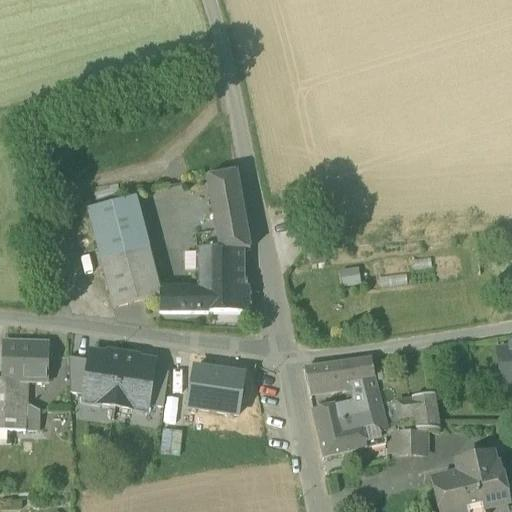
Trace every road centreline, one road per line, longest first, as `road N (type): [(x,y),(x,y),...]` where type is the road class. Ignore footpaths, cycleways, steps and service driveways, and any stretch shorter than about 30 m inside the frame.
road 1 (residential): [(287,359),(0,317)]
road 2 (residential): [(239,117),(287,359)]
road 3 (residential): [(511,327),(287,359)]
road 4 (residential): [(287,359),(318,511)]
road 5 (unclassified): [(239,117),(207,0)]
